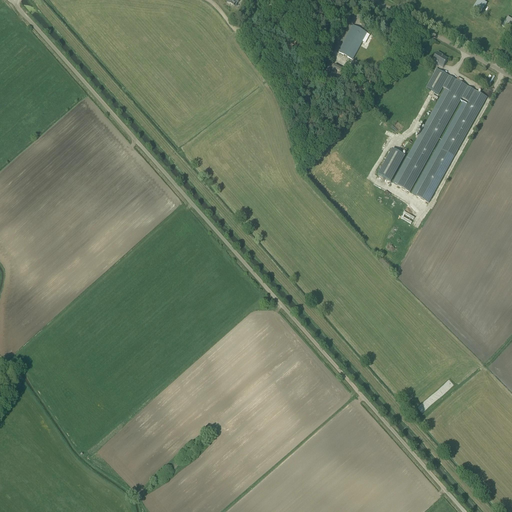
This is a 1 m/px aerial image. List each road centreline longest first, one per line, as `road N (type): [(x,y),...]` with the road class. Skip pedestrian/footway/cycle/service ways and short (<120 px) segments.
road 1 (unclassified): [(463,511),(14,4)]
road 2 (unclassified): [(511,77),(373,0)]
